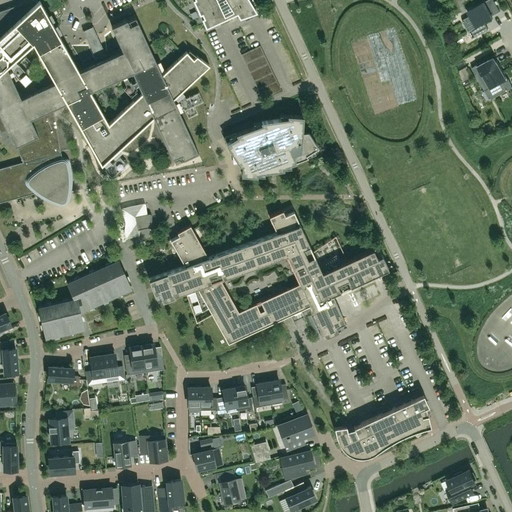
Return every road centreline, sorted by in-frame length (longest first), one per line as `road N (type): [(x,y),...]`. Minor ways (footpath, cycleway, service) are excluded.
road 1 (residential): [(412,292),(279,0)]
road 2 (residential): [(274,365),(184,376),(180,469)]
road 3 (residential): [(33,486),(180,469)]
road 4 (residential): [(35,357),(32,477)]
